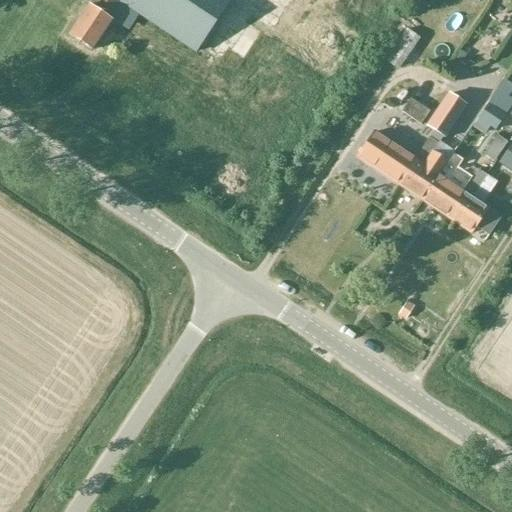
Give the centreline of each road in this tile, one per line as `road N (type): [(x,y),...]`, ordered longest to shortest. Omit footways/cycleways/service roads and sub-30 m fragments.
road 1 (secondary): [(511,465),(231,278)]
road 2 (unclassified): [(75,511),(231,278)]
road 3 (secondary): [(231,278),(0,123)]
